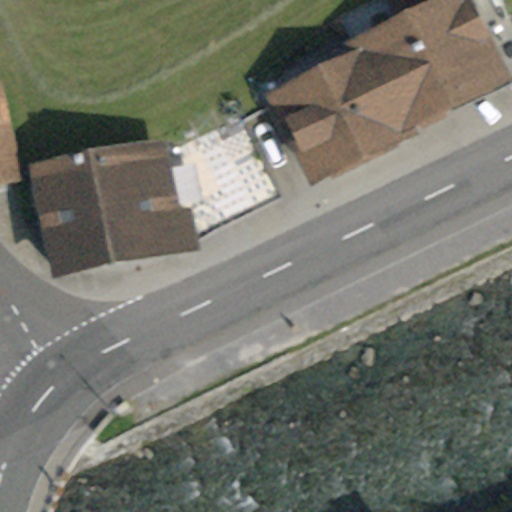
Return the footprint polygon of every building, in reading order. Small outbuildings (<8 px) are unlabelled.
[(365,62),(398,129),(497,81),(457,0),(398,0),(396,2),(409,29),(360,53),(365,62)] [(398,129),(365,62),(281,102),(318,178),(402,137),(398,129)] [(0,175),(16,172),(0,104),(0,175)] [(238,118),(157,157),(172,222),(181,222),(185,237),(274,193),(238,118)] [(156,154),(17,183),(27,224),(48,222),(60,276),(189,250),(185,237),(181,222),(172,222),(157,157),(156,154)]
